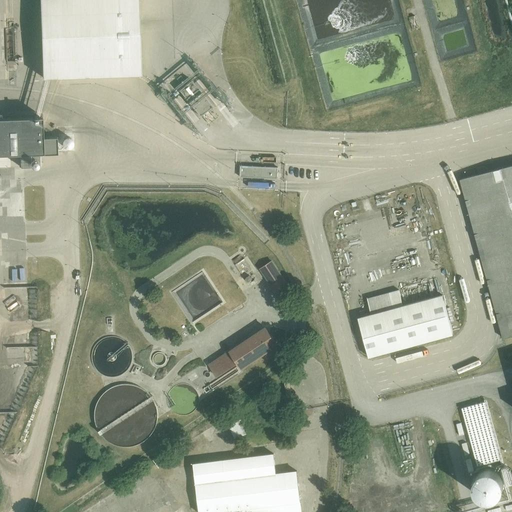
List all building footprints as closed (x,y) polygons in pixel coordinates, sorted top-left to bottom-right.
[(139,0),(40,0),(42,78),(141,76),(139,0)] [(192,82),(179,91),(199,119),(212,109),(192,82)] [(0,161),(23,161),(23,170),(35,170),(35,161),(62,160),(61,144),(48,144),(47,123),(0,124),(0,161)] [(279,168),(241,166),(240,180),(279,181),(279,168)] [(511,166),(457,181),(499,338),(511,334),(511,166)] [(272,260),(256,271),(277,301),(293,290),(272,260)] [(354,321),(365,360),(449,335),(438,297),(401,307),(397,293),(366,302),(370,316),(354,321)] [(225,382),(277,347),(264,329),(213,364),(225,382)] [(194,465),(199,511),(270,511),(303,508),(298,470),(277,473),(275,456),(194,465)]
